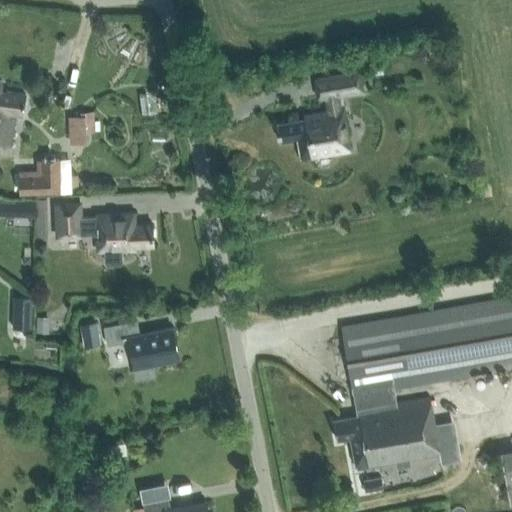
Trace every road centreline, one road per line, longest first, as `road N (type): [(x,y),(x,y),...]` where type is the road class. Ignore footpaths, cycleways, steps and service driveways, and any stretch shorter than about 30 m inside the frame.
road 1 (unclassified): [(268,511),(163,1)]
road 2 (track): [(335,511),(436,491),(459,479),(473,443)]
